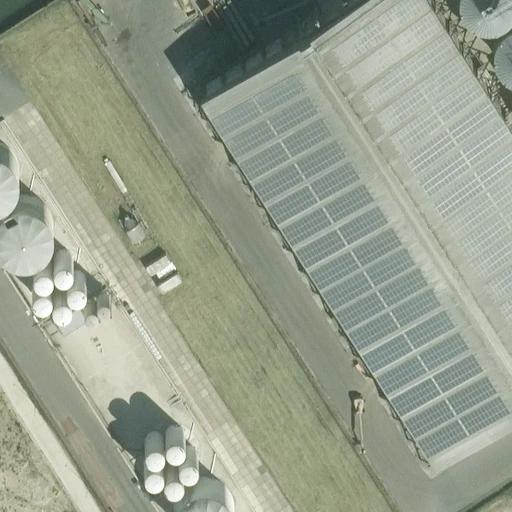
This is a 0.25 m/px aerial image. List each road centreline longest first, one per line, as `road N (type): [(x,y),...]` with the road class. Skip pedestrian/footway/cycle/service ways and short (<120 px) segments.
road 1 (unknown): [(155,0),(151,57),(172,105),(417,504)]
road 2 (unknown): [(94,511),(0,354)]
